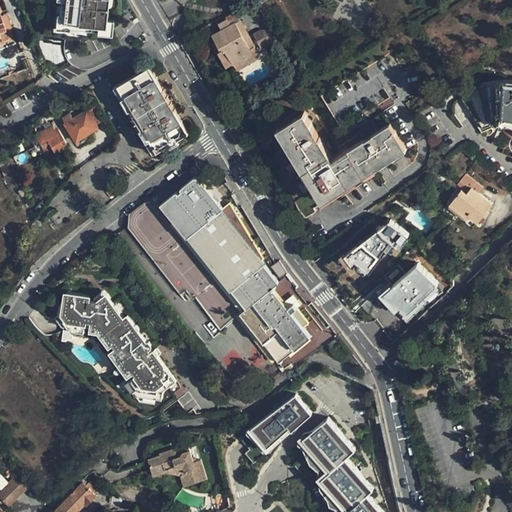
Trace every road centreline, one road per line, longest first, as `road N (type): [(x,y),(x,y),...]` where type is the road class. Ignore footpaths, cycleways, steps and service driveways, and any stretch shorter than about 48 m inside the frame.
road 1 (secondary): [(415,511),(376,359),(300,266),(221,134)]
road 2 (unknown): [(262,206),(282,202),(301,221),(351,214),(428,163),(429,133),(399,82),(385,79),(344,102)]
road 3 (residential): [(221,134),(79,240),(27,290),(0,335)]
road 4 (residential): [(162,36),(0,122)]
road 5 (residential): [(251,511),(295,438),(337,401)]
road 6 (unknown): [(279,386),(212,397),(170,343)]
road 7 (unknown): [(159,180),(95,73)]
